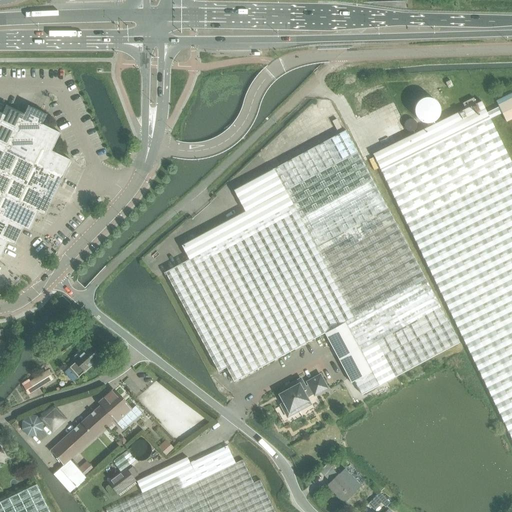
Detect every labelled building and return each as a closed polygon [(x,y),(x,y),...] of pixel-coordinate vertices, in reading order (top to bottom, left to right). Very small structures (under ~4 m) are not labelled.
[(473,98),(462,103),(465,109),(476,104),(473,98)] [(499,107),(486,113),(488,117),(489,119),(502,113),(506,122),(511,119),(511,98),(498,105),(499,107)] [(481,102),(371,155),(379,170),(488,117),(486,113),(481,102)] [(6,106),(2,115),(0,119),(0,164),(6,153),(24,162),(42,126),(47,116),(28,107),(24,115),(6,106)] [(336,117),(331,119),(337,130),(341,127),(336,117)] [(488,117),(379,170),(511,440),(511,165),(489,119),(488,117)] [(60,135),(42,126),(24,162),(62,180),(71,162),(51,153),(60,135)] [(371,371),(354,381),(361,394),(459,342),(345,131),(274,169),(293,204),(189,260),(165,273),(218,371),(226,367),(233,381),(324,332),(345,321),(371,371)] [(0,172),(53,198),(62,180),(24,162),(6,153),(0,164),(0,172)] [(182,245),(189,260),(293,204),(274,169),(234,191),(245,211),(182,245)] [(53,198),(0,172),(0,194),(38,213),(38,214),(44,217),(53,198)] [(29,232),(38,214),(38,213),(0,194),(0,217),(23,228),(22,229),(29,232)] [(14,246),(22,229),(23,228),(0,217),(0,239),(8,243),(7,243),(14,246)] [(351,382),(354,381),(371,371),(345,321),(324,332),(351,382)] [(73,382),(78,377),(83,373),(97,360),(86,348),(79,355),(77,355),(73,358),(73,359),(72,361),(74,363),(69,369),(70,369),(66,374),(73,382)] [(104,366),(99,371),(102,375),(107,370),(104,366)] [(27,381),(21,384),(22,386),(28,395),(36,391),(53,380),(47,370),(30,381),(29,379),(27,381)] [(287,391),(280,395),(284,403),(281,405),(287,416),(299,410),(297,407),(308,401),(306,397),(313,393),(314,395),(327,388),(320,375),(307,382),(309,384),(304,387),(300,379),(285,388),(287,391)] [(99,407),(50,452),(63,466),(59,469),(54,474),(53,474),(69,493),(70,492),(76,487),(76,488),(87,479),(85,477),(94,469),(90,465),(87,461),(78,469),(70,459),(113,421),(115,424),(117,423),(123,430),(142,413),(135,406),(131,410),(113,390),(97,404),(99,407)] [(54,407),(41,419),(52,430),(52,431),(65,419),(54,407)] [(22,421),(22,430),(28,436),(36,437),(43,431),(43,422),(37,416),(29,415),(22,421)] [(166,440),(158,447),(166,456),(174,449),(166,440)] [(141,494),(105,511),(104,511),(274,511),(259,480),(252,483),(241,460),(234,463),(226,446),(190,463),(193,469),(142,493),(141,494)] [(122,454),(113,461),(122,473),(126,470),(125,468),(130,464),(122,454)] [(136,482),(141,494),(193,469),(190,463),(186,457),(136,482)] [(334,468),(329,462),(319,472),(324,477),(334,468)] [(339,474),(327,486),(344,503),(355,491),(361,485),(345,469),(339,474)] [(126,470),(122,473),(108,483),(109,484),(106,487),(105,489),(111,496),(114,496),(116,493),(117,494),(135,481),(126,470)] [(0,511),(50,511),(37,484),(0,502),(0,511)] [(387,505),(377,495),(367,505),(373,511),(380,504),(384,508),(387,505)]
